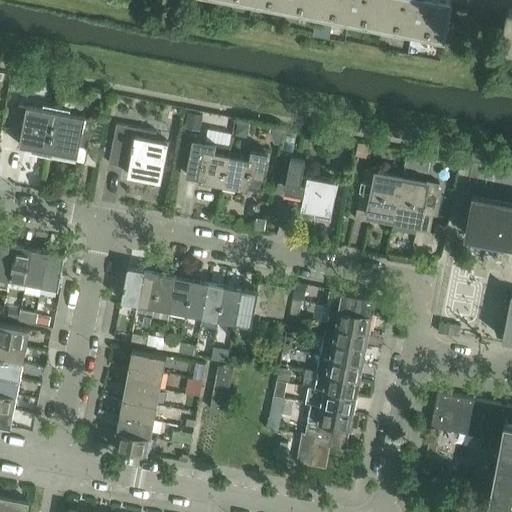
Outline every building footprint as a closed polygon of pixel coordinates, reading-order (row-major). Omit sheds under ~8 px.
[(313,0),(258,0),(311,10),(313,0)] [(379,0),(313,0),(311,10),(375,22),(379,0)] [(452,0),(379,0),(375,22),(445,36),(452,0)] [(501,47),(511,48),(511,8),(508,7),(501,47)] [(49,151),(57,111),(54,111),(56,103),(46,101),(44,109),(27,106),(27,107),(19,105),(13,133),(14,133),(15,130),(22,131),(20,145),(49,151)] [(86,117),(57,111),(49,151),(78,156),(81,142),(88,144),(87,147),(88,147),(94,120),(85,118),(86,117)] [(123,166),(125,160),(125,155),(132,157),(128,174),(161,181),(169,141),(156,139),(157,131),(117,123),(109,163),(123,166)] [(211,181),(225,184),(231,154),(208,149),(210,141),(194,138),(187,175),(199,177),(199,180),(211,182),(211,181)] [(251,158),(231,154),(225,184),(236,186),(236,187),(263,192),(268,168),(265,168),(268,152),(252,149),(251,158)] [(331,218),(338,181),(303,174),(306,159),(292,157),(286,187),(305,191),(302,208),(316,210),(315,215),(331,218)] [(370,214),(395,219),(403,177),(378,172),(378,171),(365,169),(355,218),(368,221),(370,214)] [(427,181),(403,177),(395,219),(419,223),(417,230),(430,233),(440,183),(427,181)] [(511,202),(474,196),(466,236),(511,244),(511,291),(511,292),(503,338),(511,339),(511,202)] [(16,244),(0,241),(0,284),(8,285),(9,279),(16,244)] [(31,247),(16,244),(9,279),(25,282),(31,247)] [(47,250),(31,247),(25,282),(40,285),(47,250)] [(66,254),(47,250),(40,285),(59,288),(66,254)] [(122,301),(139,304),(146,269),(128,266),(122,301)] [(161,272),(146,269),(139,304),(154,307),(161,272)] [(177,275),(161,272),(154,307),(170,310),(177,275)] [(193,278),(177,275),(170,310),(187,313),(193,278)] [(208,281),(193,278),(187,313),(201,316),(208,281)] [(225,284),(208,281),(201,316),(218,319),(225,284)] [(297,282),(294,298),(303,300),(306,284),(297,282)] [(260,283),(259,291),(257,297),(264,299),(267,284),(260,283)] [(243,288),(225,284),(218,319),(236,323),(243,288)] [(274,285),(267,284),(264,299),(271,300),(274,285)] [(281,287),(274,285),(271,300),(278,301),(281,287)] [(289,288),(281,287),(278,301),(286,303),(289,288)] [(259,291),(243,288),(236,323),(252,326),(255,312),(257,297),(259,291)] [(374,314),(377,298),(342,291),(334,290),(331,305),(374,314)] [(264,299),(257,297),(255,312),(261,313),(264,299)] [(271,300),(264,299),(261,313),(269,315),(271,300)] [(278,301),(271,300),(269,315),(275,316),(278,301)] [(286,303),(278,301),(275,316),(283,317),(286,303)] [(371,330),(374,314),(331,305),(328,322),(371,330)] [(8,310),(6,319),(17,322),(19,312),(8,310)] [(36,316),(34,325),(48,328),(49,319),(36,316)] [(0,322),(0,340),(27,346),(31,329),(0,322)] [(367,347),(371,330),(328,322),(325,339),(367,347)] [(438,332),(449,335),(451,324),(441,322),(438,332)] [(277,327),(266,325),(264,333),(276,335),(277,327)] [(456,336),(467,338),(469,327),(458,325),(456,336)] [(294,337),(286,336),(284,348),(292,349),(294,337)] [(164,347),(179,350),(180,342),(166,339),(164,347)] [(364,364),(367,347),(325,339),(321,356),(364,364)] [(27,346),(0,340),(0,357),(24,362),(27,346)] [(181,342),(179,352),(195,355),(197,345),(181,342)] [(290,361),(292,349),(284,348),(281,359),(290,361)] [(133,349),(129,366),(164,373),(167,355),(133,349)] [(361,379),(364,364),(321,356),(319,370),(361,379)] [(24,362),(0,357),(0,373),(21,377),(24,362)] [(196,362),(190,394),(200,396),(207,364),(196,362)] [(219,365),(218,372),(233,375),(234,368),(219,365)] [(164,373),(129,366),(126,382),(161,388),(164,373)] [(358,394),(361,379),(319,370),(316,386),(324,387),(358,394)] [(233,375),(218,372),(216,379),(231,382),(233,375)] [(21,377),(0,373),(0,389),(18,393),(21,377)] [(231,382),(216,379),(215,387),(230,390),(231,382)] [(161,388),(126,382),(124,396),(158,403),(161,388)] [(230,390),(215,387),(214,394),(228,397),(230,390)] [(355,410),(358,394),(324,387),(321,403),(355,410)] [(18,393),(0,389),(0,406),(15,409),(18,393)] [(511,405),(438,391),(431,427),(483,436),(484,433),(503,437),(511,438),(511,405)] [(228,397),(214,394),(212,401),(227,404),(228,397)] [(158,403),(124,396),(121,412),(155,418),(158,403)] [(227,404),(212,401),(211,409),(225,412),(227,404)] [(352,428),(355,410),(321,403),(321,404),(311,402),(308,419),(317,421),(322,422),(350,427),(352,428)] [(15,409),(0,406),(0,424),(12,427),(15,409)] [(155,418),(121,412),(117,430),(152,436),(155,418)] [(347,449),(350,427),(322,422),(320,436),(332,438),(330,446),(347,449)] [(157,437),(152,436),(117,430),(114,447),(149,453),(149,452),(154,453),(157,437)] [(303,433),(301,440),(316,443),(317,435),(303,433)] [(332,438),(320,436),(317,435),(316,443),(330,446),(332,438)] [(511,511),(511,438),(503,437),(488,511),(511,511)] [(316,443),(301,440),(300,447),(314,450),(316,443)] [(277,458),(285,460),(288,442),(281,441),(277,458)] [(330,446),(316,443),(314,450),(329,452),(330,446)] [(314,450),(300,447),(299,454),(313,457),(314,450)] [(329,452),(314,450),(313,457),(328,460),(329,452)] [(313,457),(299,454),(297,462),(312,465),(313,457)] [(328,460),(313,457),(312,465),(326,467),(328,460)] [(6,511),(9,498),(0,495),(0,511),(6,511)] [(27,511),(29,502),(9,498),(6,511),(27,511)]
